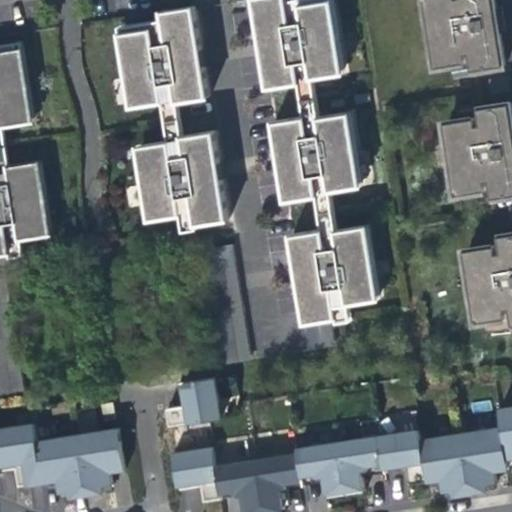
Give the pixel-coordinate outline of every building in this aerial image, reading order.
[(293,24),(289,0),(261,0),(256,1),(257,5),(258,10),(259,17),(262,41),(259,42),(260,50),(261,58),(265,57),(270,89),(302,84),(299,63),(311,61),(314,79),(333,76),(340,75),(345,74),(341,45),(338,25),(333,0),(324,0),(301,4),(304,22),(293,24)] [(301,4),(324,0),(289,0),(293,24),(304,22),(301,4)] [(426,0),(437,67),(468,62),(466,53),(471,53),(474,70),(505,65),(501,39),(500,32),(503,32),(502,20),(500,8),(496,8),(495,5),(494,0),(426,0)] [(126,32),(124,32),(125,34),(125,37),(136,107),(167,102),(164,84),(175,83),(179,103),(212,98),(207,66),(210,66),(209,59),(208,50),(204,50),(198,10),(168,15),(165,15),(165,19),(169,44),(158,45),(155,27),(139,29),(126,32)] [(169,44),(165,19),(129,25),(127,25),(123,26),(124,32),(126,32),(139,29),(155,27),(158,45),(169,44)] [(0,51),(23,48),(22,41),(0,44),(0,51)] [(0,110),(1,110),(4,128),(35,123),(23,48),(0,51),(0,110)] [(311,61),(299,63),(302,84),(308,117),(311,139),(319,138),(323,137),(322,132),(322,128),(320,118),(314,79),(311,61)] [(509,90),(507,76),(490,79),(492,93),(509,90)] [(187,159),(184,136),(179,103),(175,83),(164,84),(167,102),(173,141),(176,161),(187,159)] [(476,117),(447,122),(450,146),(457,145),(461,168),(454,169),(458,194),(488,188),(487,180),(491,179),(494,196),(511,193),(511,109),(511,102),(480,107),(482,124),(478,125),(476,117)] [(308,117),(275,122),(280,155),(277,156),(278,165),(279,172),(283,171),(288,203),(320,198),(317,176),(329,174),(332,192),(363,187),(351,113),(324,118),(323,118),(321,118),(320,118),(322,128),(322,132),(323,137),(319,138),(311,139),(308,117)] [(222,164),(217,131),(184,136),(187,159),(176,161),(173,141),(142,146),(154,220),(184,215),(182,197),(193,195),(198,225),(198,226),(203,226),(206,225),(213,224),(222,222),(231,221),(225,180),(228,180),(225,166),(225,164),(222,164)] [(457,145),(450,146),(454,169),(461,168),(457,145)] [(13,186),(10,167),(7,148),(0,149),(0,181),(1,188),(13,186)] [(0,257),(12,255),(7,224),(19,223),(21,241),(52,236),(41,162),(10,167),(13,186),(1,188),(0,181),(0,257)] [(320,198),(326,231),(329,252),(341,251),(338,232),(332,192),(329,174),(317,176),(320,198)] [(193,195),(182,197),(184,215),(186,224),(186,227),(187,233),(199,231),(198,226),(198,225),(193,195)] [(7,224),(12,255),(12,260),(24,258),(21,241),(19,223),(7,224)] [(375,263),(369,227),(338,232),(341,251),(329,252),(326,231),(296,236),(293,236),(294,241),(294,245),(296,255),(298,268),(295,269),(296,277),(297,284),(300,283),(307,325),(332,321),(339,320),(340,320),(339,319),(339,315),(335,290),(347,288),(350,306),(381,301),(377,276),(375,263)] [(511,231),(500,234),(503,251),(498,251),(497,243),(467,248),(471,273),(477,272),(481,295),(475,296),(478,320),(508,315),(507,307),(511,306),(511,307),(511,231)] [(228,367),(252,363),(234,246),(210,250),(228,367)] [(477,272),(471,273),(475,296),(481,295),(477,272)] [(0,282),(0,390),(2,400),(17,397),(26,396),(25,384),(24,377),(8,281),(0,282)] [(350,306),(347,288),(335,290),(339,315),(339,319),(340,320),(340,325),(352,323),(351,317),(350,306)] [(332,321),(307,325),(311,353),(336,349),(332,321)] [(224,419),(217,378),(180,384),(181,395),(183,407),(168,409),(171,427),(224,419)] [(111,402),(101,404),(104,422),(114,420),(111,402)] [(217,447),(176,454),(181,491),(204,487),(207,502),(226,499),(225,493),(241,490),(242,497),(244,511),(251,511),(291,506),(288,490),(287,483),(305,480),(304,476),(320,473),(321,479),(328,478),(328,483),(331,498),(367,492),(365,478),(364,472),(370,471),(370,466),(386,464),(387,474),(401,472),(410,471),(412,485),(431,482),(445,480),(444,475),(454,473),(455,478),(457,492),(499,485),(497,472),(509,470),(507,457),(507,452),(511,451),(511,408),(502,410),(504,428),(424,441),(422,431),(300,449),(301,454),(220,466),(217,447)] [(0,473),(1,474),(0,471),(0,468),(0,465),(14,463),(15,468),(17,481),(27,480),(28,485),(45,482),(44,477),(57,475),(58,480),(60,493),(70,491),(71,496),(103,491),(102,486),(112,485),(110,472),(110,467),(125,464),(119,428),(99,431),(38,441),(35,423),(0,427),(0,473)] [(387,475),(387,474),(386,464),(370,466),(370,471),(364,472),(365,478),(375,477),(387,475)] [(305,480),(287,483),(288,490),(293,489),(306,487),(322,484),(328,483),(328,478),(321,479),(320,473),(304,476),(305,480)] [(241,490),(225,493),(226,499),(232,498),(242,497),(241,490)]
